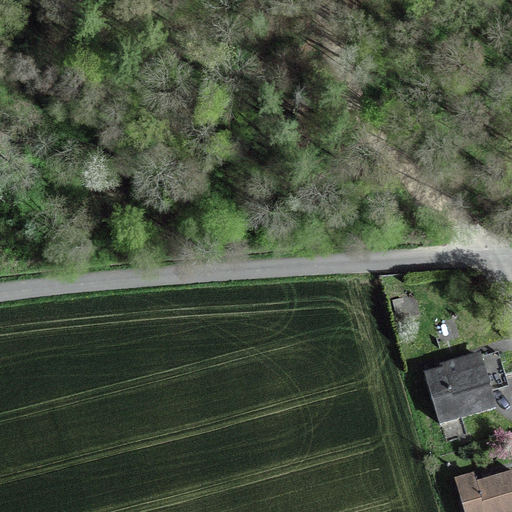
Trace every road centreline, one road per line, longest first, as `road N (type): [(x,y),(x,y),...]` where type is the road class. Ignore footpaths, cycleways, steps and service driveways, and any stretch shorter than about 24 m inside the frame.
road 1 (residential): [(497,254),(0,292)]
road 2 (track): [(324,0),(345,89),(371,135),(410,181),(497,254)]
